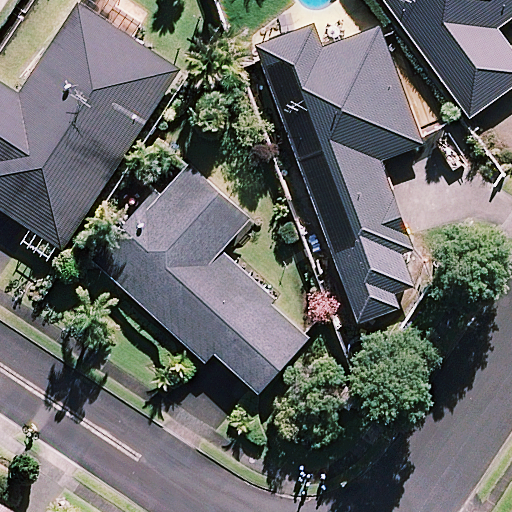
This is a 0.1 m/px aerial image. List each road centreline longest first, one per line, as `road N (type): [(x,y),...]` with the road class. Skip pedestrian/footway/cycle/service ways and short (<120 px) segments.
road 1 (residential): [(0,369),(216,511)]
road 2 (residential): [(405,511),(511,353)]
